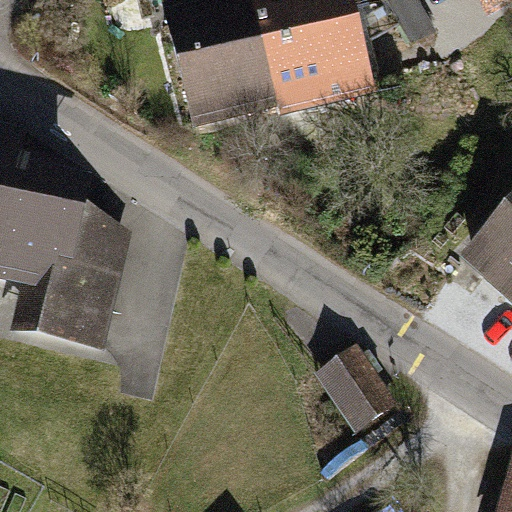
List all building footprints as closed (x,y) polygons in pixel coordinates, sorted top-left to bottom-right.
[(180,121),(273,101),(276,110),(367,90),(347,0),(170,0),(154,3),(180,121)] [(0,281),(22,287),(9,340),(103,361),(129,249),(73,236),(85,183),(10,166),(17,136),(0,131),(0,281)] [(511,195),(460,253),(511,299),(511,195)] [(354,343),(313,372),(352,428),(393,399),(354,343)] [(511,511),(511,448),(509,447),(488,511),(511,511)]
